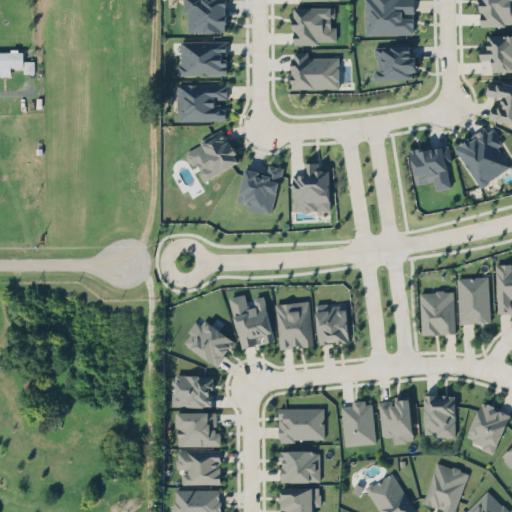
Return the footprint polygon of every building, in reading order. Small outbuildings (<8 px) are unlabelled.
[(226,0),(183,0),(183,11),(188,11),(187,31),(226,31),(226,0)] [(291,41),(289,11),(292,11),(291,2),(331,0),(332,14),(328,14),(329,22),(332,22),(333,37),(316,38),(316,41),(291,41)] [(364,0),(365,34),(413,33),(413,17),(403,17),(403,12),(414,12),(413,0),(364,0)] [(511,0),(480,0),(480,24),(511,23),(511,0)] [(511,32),(487,33),(487,44),(480,44),(480,59),(492,59),(492,70),(511,69),(511,32)] [(180,40),(226,39),(226,53),(221,53),(221,57),(227,57),(227,73),(177,74),(177,63),(180,63),(180,40)] [(374,80),(415,78),(413,45),(375,46),(376,70),(373,70),(374,80)] [(0,48),(8,48),(8,46),(18,46),(18,49),(21,49),(21,66),(8,67),(9,72),(0,73),(0,48)] [(291,87),(339,86),(339,56),(307,55),(307,50),(294,50),(294,63),(291,63),(291,87)] [(34,72),(34,60),(23,60),(23,72),(34,72)] [(511,85),(488,81),(486,94),(502,97),(500,106),(491,104),(488,118),(511,122),(511,85)] [(177,82),(228,82),(228,98),(215,98),(215,102),(220,102),(220,108),(226,108),(226,119),(178,119),(178,110),(177,110),(177,82)] [(454,145),(480,185),(483,185),(485,185),(487,183),(488,182),(489,180),(510,165),(497,146),(502,142),(493,128),(488,131),(484,125),(454,145)] [(183,149),(191,166),(196,164),(203,179),(239,163),(224,130),(183,149)] [(408,148),(428,143),(429,147),(448,143),(451,159),(446,160),(451,186),(436,189),(434,179),(416,183),(408,148)] [(292,207),(289,169),(303,168),(303,160),(309,156),(326,160),(329,213),(315,214),(314,206),(292,207)] [(244,167),(237,201),(247,204),(246,208),(271,214),(282,167),(265,163),(263,172),(244,167)] [(511,311),(511,269),(511,262),(496,263),(497,312),(511,311)] [(457,277),(488,275),(490,321),(477,321),(477,319),(474,319),(474,321),(459,322),(457,277)] [(453,289),(445,290),(443,288),(437,289),(435,290),(420,291),(422,334),(456,332),(453,289)] [(242,346),(259,342),(258,335),(263,334),(265,342),(274,339),(263,295),(254,297),(256,306),(247,308),(244,293),(230,297),(242,346)] [(279,347),(275,303),(309,299),(313,344),(279,347)] [(319,343),(315,303),(327,301),(327,305),(346,303),(349,340),(337,342),(337,340),(333,340),(333,342),(319,343)] [(182,343),(219,365),(234,339),(198,317),(182,343)] [(174,370),(173,388),(170,389),(170,400),(186,402),(204,404),(210,403),(210,395),(208,395),(207,383),(211,383),(211,371),(199,370),(174,370)] [(455,394),(455,435),(437,435),(437,430),(432,430),(432,432),(424,432),(425,393),(455,394)] [(409,398),(413,438),(407,439),(408,441),(394,443),(393,435),(386,436),(384,434),(382,434),(379,400),(409,398)] [(376,441),(372,402),(366,403),(365,399),(352,400),(353,404),(341,405),(345,445),(376,441)] [(467,435),(482,401),(488,403),(489,402),(499,407),(499,408),(503,410),(503,409),(505,410),(505,411),(511,413),(493,453),(481,448),(482,445),(472,440),(473,438),(467,435)] [(278,407),(324,406),(324,437),(295,438),(295,441),(280,441),(280,438),(279,438),(278,407)] [(218,444),(218,424),(214,424),(214,408),(176,408),(175,443),(218,444)] [(511,445),(502,454),(505,457),(504,458),(511,466),(511,445)] [(183,472),(183,482),(221,482),(221,448),(178,449),(178,458),(176,459),(176,466),(178,468),(188,468),(188,472),(183,472)] [(320,450),(279,450),(279,460),(282,460),(281,481),(319,481),(320,450)] [(454,511),(468,472),(461,470),(460,467),(454,465),(451,466),(437,461),(422,502),(454,511)] [(412,511),(416,510),(392,471),(373,483),(372,481),(365,486),(381,511),(412,511)] [(321,504),(320,493),(319,493),(319,486),(281,486),(281,492),(279,494),(279,501),(281,499),(281,511),(313,511),(314,511),(314,505),(321,504)] [(175,487),(175,500),(173,500),(173,511),(221,511),(222,500),(219,500),(219,488),(175,487)] [(508,511),(510,510),(503,502),(502,504),(488,489),(465,511),(508,511)]
